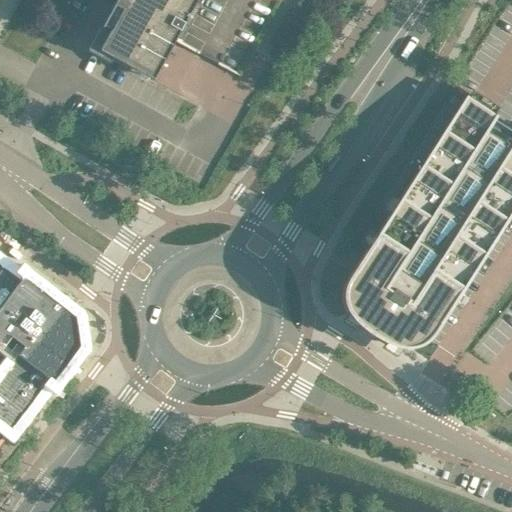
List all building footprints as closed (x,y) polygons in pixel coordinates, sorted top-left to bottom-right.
[(0,0),(0,37),(20,0),(0,0)] [(123,11),(100,51),(153,81),(175,40),(178,42),(210,59),(238,75),(253,49),(273,59),(305,0),(116,0),(114,6),(123,11)] [(341,295),(341,297),(341,298),(341,300),(341,302),(341,303),(342,305),(342,307),(343,308),(344,310),(344,311),(345,313),(346,314),(358,327),(362,331),(364,333),(367,334),(369,336),(372,338),(374,339),(377,341),(380,342),(382,343),(385,344),(388,345),(391,346),(394,347),(397,348),(399,349),(403,349),(404,350),(406,350),(408,349),(409,349),(411,349),(412,349),(414,348),(416,348),(417,347),(419,346),(420,346),(422,345),(423,344),(425,343),(441,321),(511,211),(511,143),(465,216),(441,200),(496,116),(465,96),(342,289),(341,292),(341,293),(341,295)] [(75,317),(38,288),(35,292),(0,265),(0,331),(8,338),(0,348),(13,358),(0,375),(0,424),(9,431),(60,365),(64,367),(79,347),(75,317)] [(0,443),(9,431),(0,424),(0,443)] [(12,495),(1,508),(5,511),(16,499),(12,495)]
